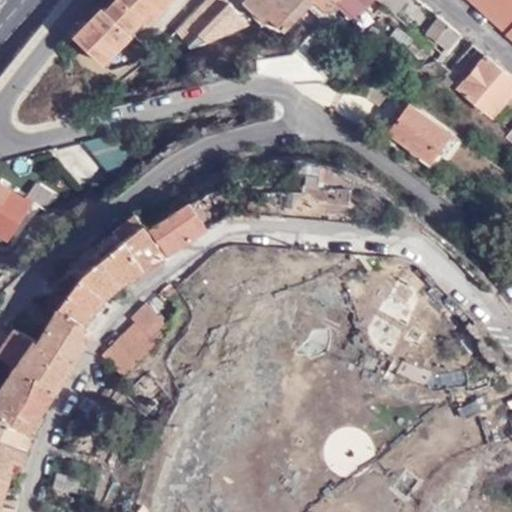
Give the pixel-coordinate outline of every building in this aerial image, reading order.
[(103,10),(74,39),(96,61),(110,46),(117,52),(129,38),(127,36),(154,7),(161,13),(173,0),(119,0),(107,13),(103,10)] [(219,0),(202,0),(169,34),(189,49),(247,24),(219,0)] [(335,41),(347,28),(327,13),(336,4),(331,0),(247,0),(244,4),(264,24),(269,19),(285,34),(310,9),(314,3),(319,8),(315,13),(322,19),(317,24),(335,41)] [(331,0),(336,4),(354,20),(368,5),(373,0),(331,0)] [(384,5),(389,8),(397,0),(373,0),(368,5),(377,13),(384,5)] [(405,0),(393,12),(442,54),(448,49),(436,39),(449,23),(419,0),(405,0)] [(511,0),(475,0),(511,33),(511,0)] [(310,9),(315,13),(319,8),(314,3),(310,9)] [(327,13),(347,28),(354,20),(336,4),(327,13)] [(146,28),(161,13),(154,7),(127,36),(129,38),(144,24),(146,28)] [(436,39),(448,49),(463,34),(449,23),(436,39)] [(110,46),(96,61),(102,67),(117,52),(110,46)] [(511,98),(511,73),(487,53),(459,87),(494,116),(509,97),(511,98)] [(386,88),(360,92),(378,107),(391,92),(386,88)] [(409,103),(387,132),(430,165),(452,135),(409,103)] [(37,204),(0,180),(0,231),(4,234),(13,222),(21,228),(37,204)] [(151,225),(165,253),(204,217),(183,196),(151,225)] [(58,307),(87,322),(95,310),(111,292),(127,279),(165,253),(151,225),(144,208),(119,229),(125,239),(103,257),(84,273),(72,286),(58,307)] [(406,283),(389,273),(382,282),(371,274),(359,294),(388,311),(406,283)] [(170,324),(161,312),(150,299),(134,317),(138,321),(154,339),(170,324)] [(41,376),(55,389),(91,333),(84,326),(87,322),(58,307),(37,339),(35,338),(22,357),(43,372),(41,376)] [(158,343),(154,339),(138,321),(110,347),(131,365),(158,343)] [(0,354),(18,363),(22,357),(35,338),(15,326),(0,351),(0,354)] [(0,408),(31,430),(55,389),(41,376),(43,372),(22,357),(18,363),(0,390),(0,408)] [(470,385),(467,367),(438,374),(422,367),(421,369),(402,360),(395,377),(433,392),(470,385)] [(36,432),(31,430),(0,408),(0,435),(4,437),(21,446),(29,449),(36,432)] [(0,464),(12,468),(16,458),(21,446),(4,437),(0,446),(0,464)] [(23,461),(29,449),(21,446),(16,458),(23,461)] [(3,499),(12,468),(0,464),(0,504),(2,505),(4,499),(3,499)] [(14,511),(16,504),(4,499),(2,505),(0,504),(0,511),(14,511)]
